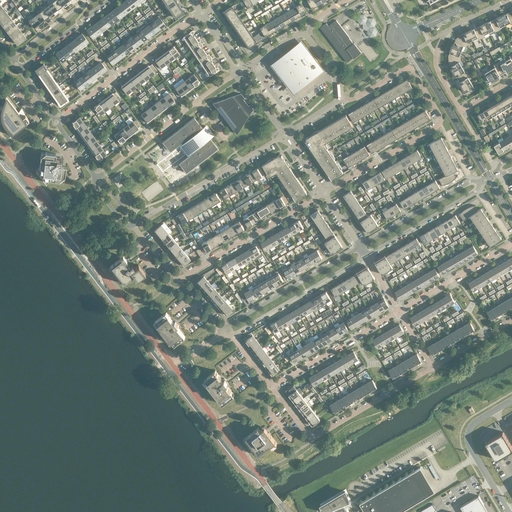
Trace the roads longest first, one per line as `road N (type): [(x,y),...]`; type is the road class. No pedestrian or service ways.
road 1 (residential): [(511,81),(460,112),(435,58),(451,28),(509,0)]
road 2 (residential): [(95,177),(239,66)]
road 3 (residential): [(55,123),(199,13)]
road 4 (residential): [(283,135),(132,225)]
road 5 (residential): [(177,280),(323,193)]
road 6 (residential): [(360,246),(222,330)]
road 7 (residential): [(232,335),(366,255)]
road 8 (residential): [(270,386),(398,311)]
road 9 (unclassified): [(508,511),(468,438),(474,424),(511,401)]
road 10 (residential): [(438,124),(411,69),(340,101)]
road 11 (residential): [(313,439),(432,367)]
road 12 (residential): [(323,193),(438,124)]
road 13 (residential): [(398,311),(511,244)]
road 14 (residential): [(366,255),(476,190)]
road 15 (residential): [(468,182),(360,246)]
